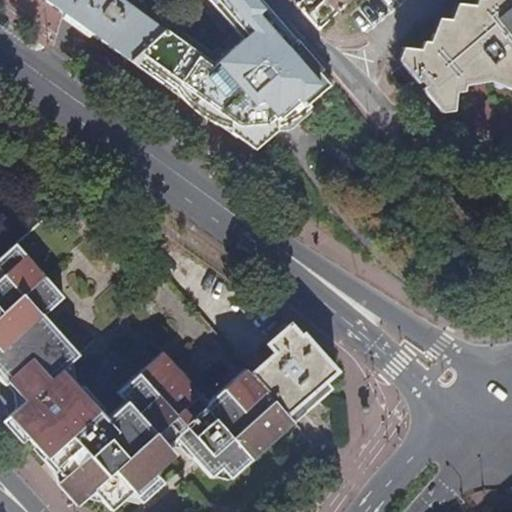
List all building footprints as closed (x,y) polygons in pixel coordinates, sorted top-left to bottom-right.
[(128,61),(147,45),(163,30),(120,0),(44,0),(80,26),(128,61)] [(128,61),(254,151),(256,150),(277,132),(294,117),(330,86),(280,27),(255,0),(197,0),(163,30),(147,45),(128,61)] [(328,0),(321,0),(306,15),(319,30),(331,19),(339,11),(328,0)] [(328,0),(339,11),(350,0),(328,0)] [(506,87),(511,89),(511,88),(511,0),(479,0),(477,7),(464,5),(460,21),(446,20),(441,36),(434,35),(432,42),(425,42),(422,51),(408,48),(403,64),(440,110),(456,106),(458,93),(465,93),(468,86),(471,86),(475,85),(476,78),(493,76),(507,82),(506,87)] [(91,491),(109,511),(131,492),(152,472),(164,462),(170,457),(160,444),(170,435),(181,447),(210,478),(220,469),(229,479),(257,454),(292,422),(251,376),(245,369),(206,404),(162,354),(116,394),(124,403),(103,421),(96,414),(98,413),(77,389),(75,390),(59,372),(76,358),(40,318),(61,299),(42,278),(82,243),(53,211),(0,257),(0,379),(4,383),(9,379),(28,400),(8,418),(35,447),(81,499),(91,491)] [(292,422),(294,424),(331,391),(325,384),(336,374),(303,337),(301,338),(291,327),(267,347),(275,355),(251,376),(292,422)]
